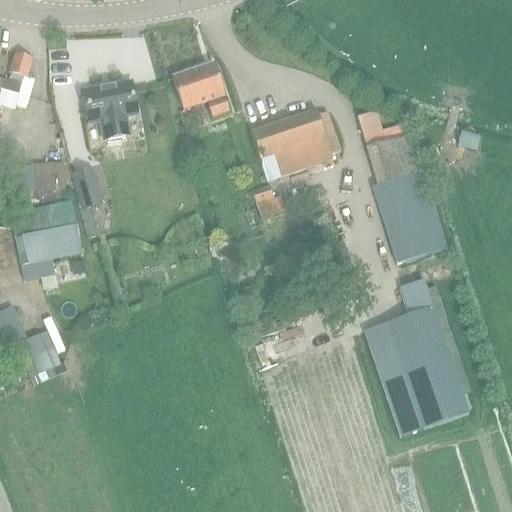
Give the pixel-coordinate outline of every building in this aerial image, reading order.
[(0,92),(1,90),(8,93),(18,96),(15,106),(25,109),(33,83),(30,82),(32,76),(27,75),(32,60),(15,55),(9,74),(11,75),(8,82),(0,79),(0,51),(0,50),(0,92)] [(224,99),(225,99),(214,67),(174,80),(185,112),(208,104),(213,119),(229,113),(224,99)] [(83,92),(89,124),(101,121),(104,140),(130,135),(126,116),(137,114),(131,82),(112,86),(112,85),(111,85),(111,88),(104,90),(103,87),(102,87),(83,92)] [(250,134),(266,183),(332,161),(330,157),(339,154),(326,114),(317,117),(315,112),(250,134)] [(372,189),(396,266),(445,251),(404,117),(379,127),(373,114),(355,119),(380,187),(372,189)] [(460,133),(456,147),(475,151),(478,137),(460,133)] [(11,170),(11,192),(32,191),(32,193),(62,192),(61,165),(31,166),(31,169),(11,170)] [(73,175),(83,210),(103,205),(93,170),(73,175)] [(251,192),(259,221),(283,214),(278,198),(271,200),(267,188),(251,192)] [(16,214),(27,266),(80,255),(69,203),(16,214)] [(354,281),(342,244),(318,252),(331,289),(354,281)] [(202,248),(194,251),(197,260),(206,258),(202,248)] [(82,261),(70,264),(72,272),(78,276),(85,274),(82,261)] [(407,318),(387,325),(362,333),(399,439),(467,416),(423,282),(398,290),(407,318)] [(21,339),(5,346),(11,357),(18,354),(32,387),(65,372),(48,332),(23,343),(21,339)]
